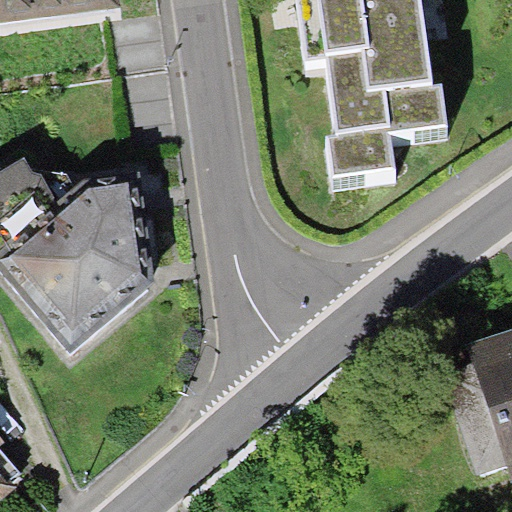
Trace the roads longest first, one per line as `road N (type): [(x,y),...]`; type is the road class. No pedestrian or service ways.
road 1 (residential): [(198,0),(245,271),(255,303),(304,365)]
road 2 (tertiary): [(511,203),(304,365)]
road 3 (tertiary): [(304,365),(130,511)]
